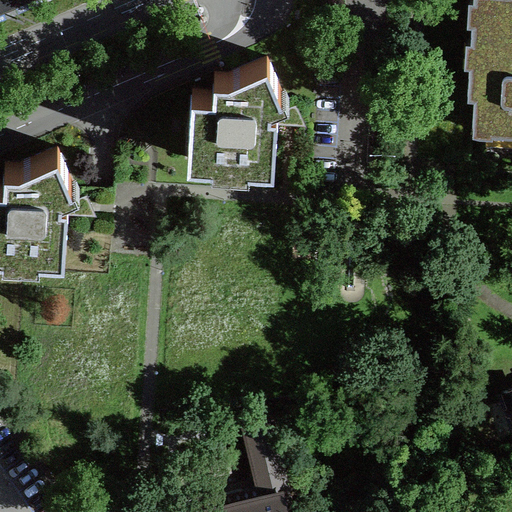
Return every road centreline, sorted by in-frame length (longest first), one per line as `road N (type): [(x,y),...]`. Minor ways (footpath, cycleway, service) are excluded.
road 1 (residential): [(254,0),(243,21),(207,47),(0,137)]
road 2 (residential): [(361,0),(348,170)]
road 3 (secondary): [(0,58),(135,0)]
